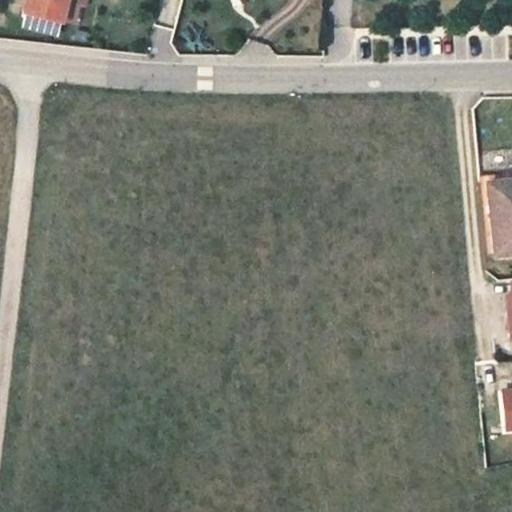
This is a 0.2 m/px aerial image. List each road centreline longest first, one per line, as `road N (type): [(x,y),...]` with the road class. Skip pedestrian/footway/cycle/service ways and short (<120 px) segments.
road 1 (residential): [(511,75),(155,75),(0,63)]
road 2 (track): [(31,66),(0,383)]
